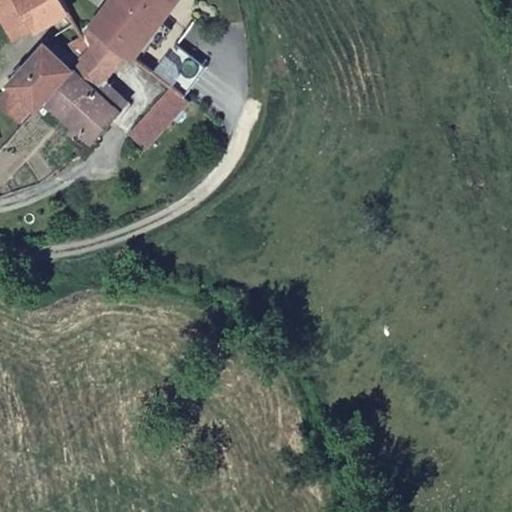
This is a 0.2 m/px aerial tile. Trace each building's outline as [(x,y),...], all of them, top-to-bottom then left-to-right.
[(0,0),(0,5),(16,34),(38,20),(27,0),(0,0)] [(66,3),(64,0),(27,0),(38,20),(66,3)] [(143,64),(171,30),(186,12),(196,0),(125,0),(102,30),(116,42),(143,64)] [(69,35),(91,69),(99,61),(80,27),(69,35)] [(91,69),(113,89),(138,61),(116,42),(99,61),(91,69)] [(20,97),(44,119),(60,102),(81,81),(57,61),(20,97)] [(81,81),(60,102),(109,146),(140,113),(113,89),(91,69),(81,81)] [(184,99),(159,129),(142,148),(158,165),(192,128),(187,122),(197,110),(184,99)] [(202,114),(197,110),(187,122),(192,128),(202,114)]
